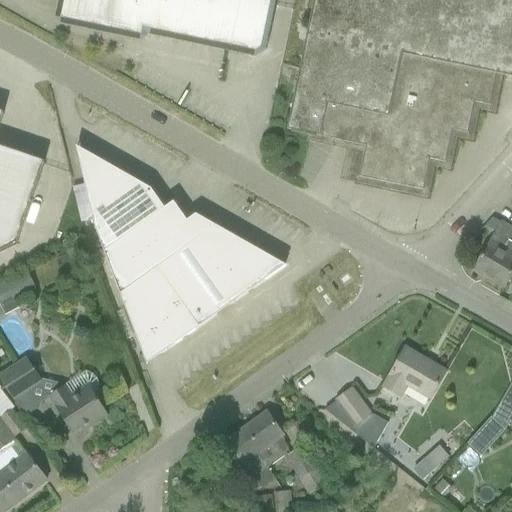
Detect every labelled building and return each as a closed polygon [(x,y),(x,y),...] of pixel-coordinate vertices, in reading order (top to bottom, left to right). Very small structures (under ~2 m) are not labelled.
[(225,51),(255,58),(266,50),(275,7),(252,2),(252,0),(65,0),(61,20),(142,37),(144,29),(207,43),(214,38),(222,39),(220,45),(225,51)] [(511,0),(314,0),(291,111),(287,130),(350,143),(347,158),(362,162),(359,178),(424,191),(430,160),(446,163),(453,131),(468,134),(475,103),(491,106),(497,75),(504,76),(511,78),(511,0)] [(0,111),(0,251),(16,243),(44,162),(0,147),(0,122),(3,113),(0,111)] [(151,190),(77,147),(95,229),(104,251),(165,209),(151,190)] [(147,365),(193,331),(159,283),(228,233),(196,215),(187,221),(174,202),(165,209),(104,251),(147,365)] [(474,270),(504,288),(511,273),(511,228),(502,223),(474,270)] [(193,331),(285,266),(228,233),(159,283),(193,331)] [(67,255),(56,260),(60,268),(71,263),(67,255)] [(2,281),(0,282),(0,317),(16,310),(2,281)] [(407,385),(430,399),(445,373),(405,350),(384,387),(400,397),(407,385)] [(55,407),(72,434),(89,423),(91,427),(108,416),(89,385),(70,397),(64,387),(61,389),(59,386),(43,381),(42,382),(27,359),(0,376),(0,380),(13,401),(27,392),(33,402),(41,403),(50,398),(55,407)] [(336,402),(325,410),(373,449),(388,423),(374,416),(370,416),(371,416),(364,406),(352,390),(336,402)] [(255,478),(262,488),(275,479),(266,465),(282,454),(275,443),(283,437),(266,413),(227,441),(254,479),(255,478)] [(0,417),(0,451),(16,439),(16,438),(1,419),(0,417)] [(491,418),(467,444),(482,457),(505,431),(491,418)] [(287,457),(311,494),(325,484),(301,447),(287,457)] [(438,449),(413,471),(421,481),(447,459),(438,449)] [(0,511),(5,511),(46,482),(34,466),(24,452),(14,460),(9,452),(0,458),(0,511)] [(442,480),(434,489),(444,498),(452,489),(442,480)] [(275,493),(277,511),(291,511),(289,491),(275,493)] [(272,495),(257,497),(258,511),(263,511),(274,511),(272,495)]
